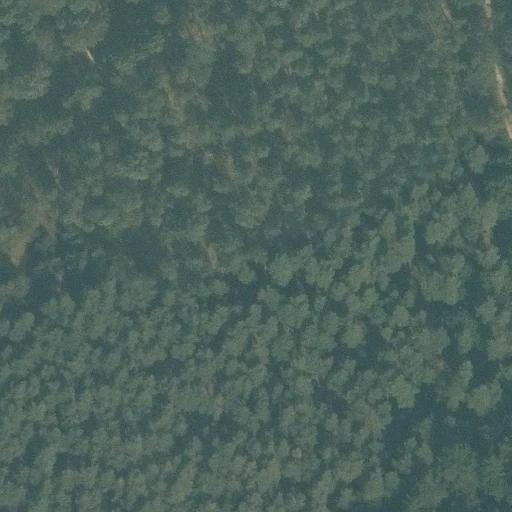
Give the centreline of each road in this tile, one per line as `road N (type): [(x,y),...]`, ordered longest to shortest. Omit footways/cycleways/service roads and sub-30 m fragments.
road 1 (track): [(0,126),(143,0)]
road 2 (track): [(511,433),(419,511)]
